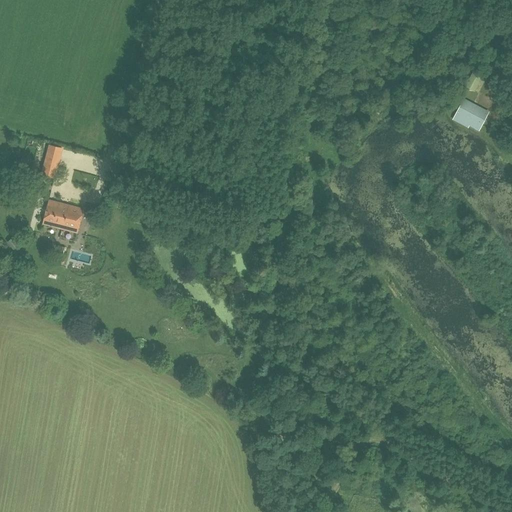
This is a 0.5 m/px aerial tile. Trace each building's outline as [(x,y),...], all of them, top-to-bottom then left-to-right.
[(465,86),(475,92),(484,74),(474,69),(465,86)] [(470,122),(480,128),(484,120),(479,117),(483,110),(463,99),(454,117),(457,119),(456,121),(467,127),(470,122)] [(40,181),(53,185),(56,173),(43,170),(40,181)] [(42,224),(77,233),(84,209),(49,200),(42,224)] [(7,242),(13,250),(19,245),(12,238),(7,242)] [(54,252),(64,254),(65,247),(56,245),(54,252)]
